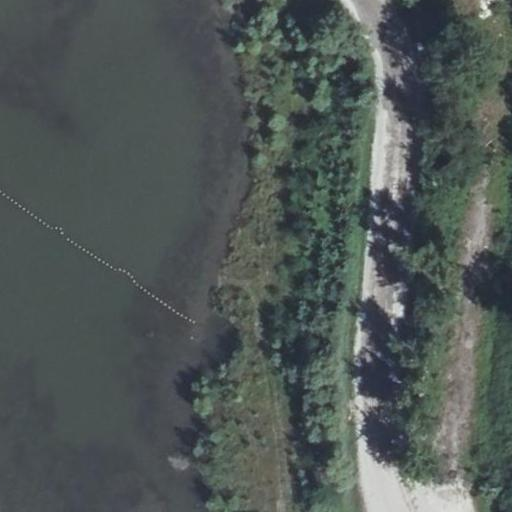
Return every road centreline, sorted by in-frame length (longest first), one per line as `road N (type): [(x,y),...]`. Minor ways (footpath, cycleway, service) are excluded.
road 1 (unclassified): [(394,511),(377,480),(368,409),(393,99),(390,49),(365,0)]
road 2 (track): [(454,511),(455,435),(506,47),(490,0)]
